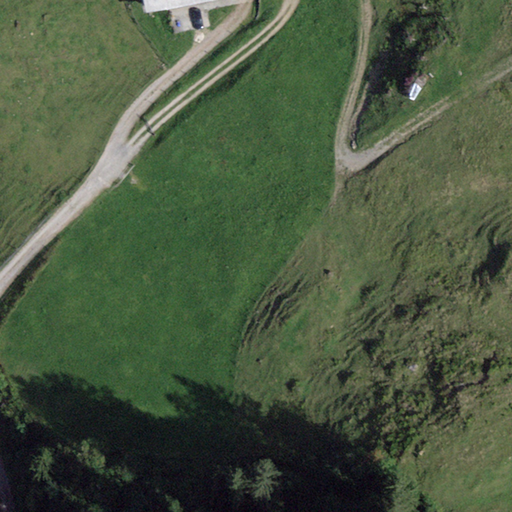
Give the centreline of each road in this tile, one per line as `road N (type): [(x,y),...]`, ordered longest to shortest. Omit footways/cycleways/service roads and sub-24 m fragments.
road 1 (track): [(234,22),(140,103),(92,188),(0,285)]
road 2 (track): [(366,0),(365,56),(344,139),(350,156),(511,66)]
